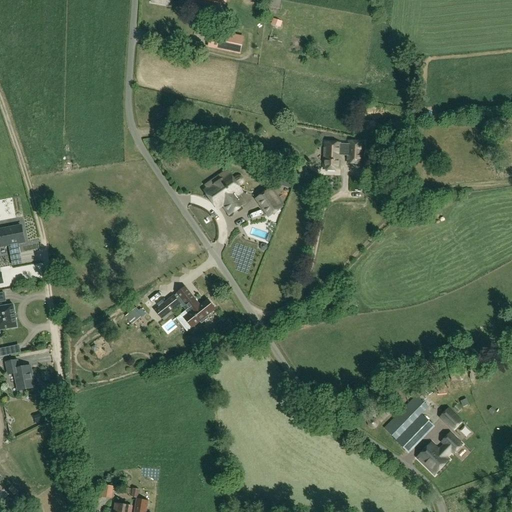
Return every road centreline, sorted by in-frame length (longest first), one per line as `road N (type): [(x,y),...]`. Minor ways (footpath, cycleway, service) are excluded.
road 1 (unclassified): [(442,511),(422,479),(304,391),(141,149),(126,101),(136,0)]
road 2 (track): [(292,305),(318,292),(415,202),(511,181)]
road 3 (track): [(338,193),(325,204),(292,305)]
